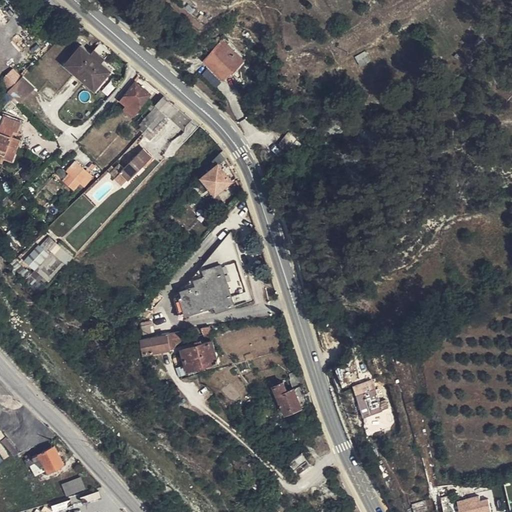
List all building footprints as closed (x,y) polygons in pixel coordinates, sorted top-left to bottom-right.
[(485,27),(480,37),(484,38),(484,40),(487,42),(488,38),(485,36),(489,29),(485,27)] [(484,38),(480,37),(476,45),(483,49),(487,42),(484,40),(484,38)] [(235,68),(243,61),(222,42),(205,60),(224,77),(230,70),(233,67),(235,68)] [(65,64),(75,73),(86,82),(95,90),(111,71),(102,63),(91,54),(82,46),(65,64)] [(105,59),(95,50),(91,54),(102,63),(105,59)] [(358,61),(367,56),(365,52),(356,57),(358,61)] [(370,60),(367,56),(358,61),(361,65),(370,60)] [(245,62),(243,61),(235,68),(233,67),(230,70),(234,74),(245,62)] [(3,77),(10,85),(22,74),(15,66),(3,77)] [(141,106),(155,88),(141,76),(126,95),(141,106)] [(35,88),(23,77),(8,92),(19,103),(20,103),(35,88)] [(12,110),(19,103),(8,92),(1,99),(12,110)] [(141,106),(126,95),(122,100),(137,111),(141,106)] [(163,111),(172,102),(164,96),(155,105),(156,106),(163,111)] [(186,126),(192,120),(172,102),(163,111),(153,122),(145,130),(152,138),(170,119),(185,132),(186,126)] [(149,113),(156,106),(155,105),(152,103),(145,110),(149,113)] [(0,155),(5,157),(14,160),(21,140),(13,137),(5,134),(7,128),(15,131),(18,132),(22,123),(4,117),(0,127),(0,155)] [(5,134),(13,137),(15,131),(7,128),(5,134)] [(288,133),(282,140),(291,147),(295,151),(301,145),(288,133)] [(291,147),(282,140),(278,145),(287,152),(291,147)] [(121,172),(129,179),(129,180),(151,157),(143,149),(121,171),(121,172)] [(220,164),(226,159),(220,152),(213,160),(217,165),(203,177),(216,194),(232,180),(220,164)] [(70,157),(56,172),(62,178),(75,162),(70,157)] [(75,162),(62,178),(73,188),(80,182),(83,185),(92,176),(75,162)] [(122,186),(129,179),(121,172),(115,178),(122,186)] [(199,190),(194,185),(190,190),(195,194),(199,190)] [(213,197),(223,212),(228,207),(218,194),(213,197)] [(230,232),(175,298),(181,315),(215,305),(217,310),(252,298),(230,232)] [(67,265),(75,256),(60,243),(59,245),(49,236),(46,240),(41,246),(63,265),(65,263),(67,265)] [(50,280),(63,265),(41,246),(37,242),(24,258),(50,280)] [(215,305),(181,315),(182,318),(217,310),(215,305)] [(211,334),(210,326),(202,327),(204,335),(211,334)] [(180,331),(135,339),(136,343),(142,342),(144,353),(174,347),(176,343),(178,342),(181,339),(180,331)] [(337,338),(325,346),(329,355),(343,347),(337,338)] [(212,340),(199,343),(195,345),(182,349),(188,369),(218,361),(212,340)] [(219,364),(218,361),(188,369),(189,373),(219,364)] [(309,404),(296,372),(290,375),(291,378),(290,379),(294,388),(301,407),(309,404)] [(372,381),(371,381),(366,383),(369,391),(357,394),(364,416),(379,411),(380,414),(383,413),(375,388),(372,381)] [(283,382),(274,386),(278,395),(288,391),(283,382)] [(288,391),(278,395),(279,398),(285,413),(301,407),(294,388),(288,391)] [(300,429),(312,423),(309,417),(306,419),(297,423),(300,429)] [(41,457),(46,468),(48,471),(64,462),(54,444),(32,456),(34,461),(41,457)] [(289,463),(297,475),(310,465),(301,453),(289,463)] [(29,465),(31,463),(35,462),(34,461),(32,456),(26,459),(29,465)] [(37,474),(46,468),(41,457),(34,461),(35,462),(31,463),(37,474)] [(81,476),(62,483),(67,495),(85,488),(81,476)] [(457,502),(459,511),(489,511),(487,500),(479,502),(478,497),(457,502)]
